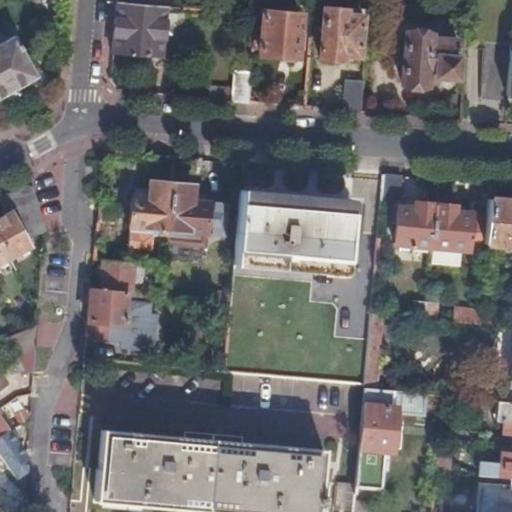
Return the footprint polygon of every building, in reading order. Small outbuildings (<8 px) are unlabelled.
[(161,8),(117,3),(115,30),(112,52),(115,53),(115,55),(128,57),(128,54),(161,57),(166,8),(161,8)] [(343,56),(365,58),(369,19),(346,17),(346,12),(324,10),(321,60),(342,62),(343,56)] [(297,58),(301,19),(262,16),(259,55),(297,58)] [(456,58),(466,59),(468,44),(430,40),(430,36),(407,34),(403,83),(426,86),(426,75),(455,78),(456,58)] [(0,44),(0,98),(38,77),(15,36),(0,44)] [(232,92),(232,102),(249,103),(251,72),(234,70),(232,92)] [(342,111),(360,113),(363,83),(345,81),(342,111)] [(232,102),(232,92),(208,90),(207,99),(232,102)] [(384,175),(382,200),(396,201),(400,198),(402,176),(384,175)] [(98,213),(97,223),(137,227),(137,232),(130,232),(128,248),(151,250),(153,234),(167,235),(171,183),(150,181),(149,197),(132,196),(131,208),(99,206),(98,213)] [(5,195),(15,213),(30,241),(47,232),(36,187),(29,182),(5,195)] [(171,183),(167,235),(166,244),(207,246),(208,233),(226,234),(228,205),(193,202),(194,185),(171,183)] [(241,193),(235,262),(346,271),(351,203),(241,193)] [(511,246),(511,200),(490,199),(488,214),(486,244),(511,246)] [(431,247),(435,204),(414,203),(414,208),(398,207),(395,243),(431,247)] [(456,206),(435,204),(431,247),(485,252),(486,244),(488,214),(456,212),(456,206)] [(32,245),(30,241),(15,213),(0,220),(0,239),(9,257),(32,245)] [(0,239),(0,262),(9,257),(0,239)] [(101,291),(127,293),(131,294),(134,264),(104,261),(101,291)] [(88,323),(86,338),(108,340),(110,324),(124,325),(127,293),(101,291),(91,290),(88,323)] [(232,293),(216,292),(215,300),(232,301),(232,293)] [(415,303),(413,319),(425,320),(426,304),(415,303)] [(442,305),(426,304),(425,320),(440,321),(442,305)] [(467,324),(468,309),(457,308),(456,323),(467,324)] [(480,311),(480,310),(468,309),(467,324),(479,325),(480,311)] [(479,325),(504,327),(505,313),(480,311),(479,325)] [(371,315),(365,385),(365,389),(385,391),(385,386),(378,385),(384,316),(371,315)] [(23,332),(1,341),(13,363),(37,346),(39,326),(23,332)] [(86,343),(84,360),(113,362),(114,345),(86,343)] [(385,391),(365,389),(356,486),(382,489),(386,452),(393,452),(396,413),(425,415),(426,395),(385,391)] [(511,435),(511,402),(497,401),(496,420),(506,421),(505,435),(511,435)] [(27,455),(3,420),(0,422),(0,455),(9,468),(27,455)] [(320,496),(324,450),(213,441),(102,431),(96,502),(206,511),(318,511),(319,506),(324,506),(325,496),(320,496)] [(511,478),(511,454),(503,453),(503,457),(502,457),(502,463),(480,461),(479,472),(501,474),(501,477),(511,478)] [(27,467),(27,455),(9,468),(14,475),(27,467)] [(25,487),(26,478),(18,480),(24,490),(25,487)] [(353,511),(379,511),(380,504),(355,502),(353,511)]
